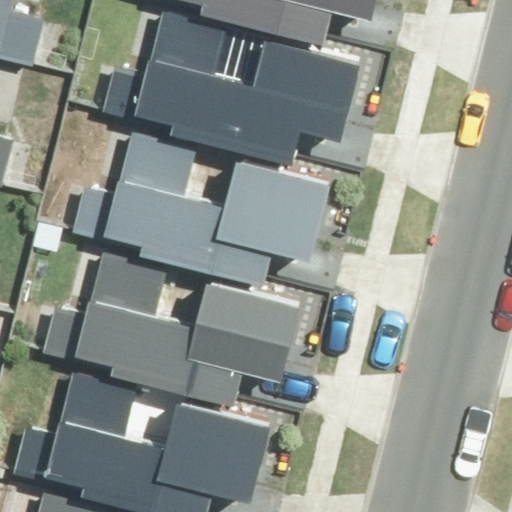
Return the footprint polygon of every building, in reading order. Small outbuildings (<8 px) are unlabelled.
[(0,0),(0,32),(38,42),(48,0),(0,0)] [(236,0),(335,24),(341,0),(363,0),(380,4),(381,0),(236,0)] [(166,7),(142,104),(178,113),(176,120),(301,150),(308,121),(346,130),(365,52),(267,28),(257,68),(225,60),(234,24),(166,7)] [(0,166),(6,168),(17,125),(0,120),(0,55),(0,56),(0,55),(0,166)] [(142,124),(118,221),(155,230),(153,237),(277,267),(284,238),(322,247),(342,169),(244,145),(234,185),(202,177),(211,142),(142,124)] [(110,236),(86,332),(122,341),(121,348),(245,379),(252,349),(290,358),(309,281),(211,256),(201,296),(169,288),(178,253),(110,236)] [(83,358),(59,455),(95,464),(93,470),(217,501),(225,471),(263,481),(282,403),(184,379),(174,419),(142,411),(151,375),(83,358)] [(51,479),(42,511),(203,511),(152,499),(148,511),(115,511),(119,496),(51,479)]
